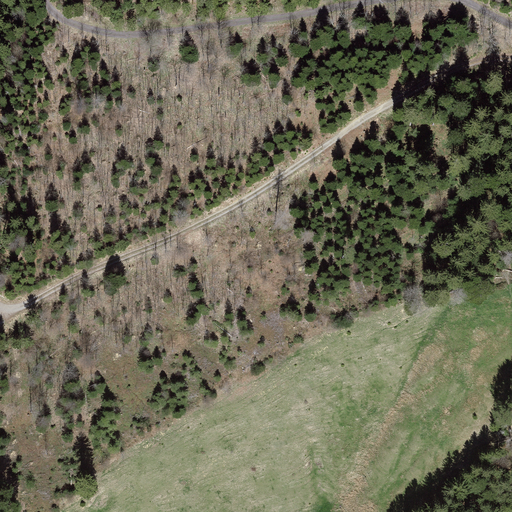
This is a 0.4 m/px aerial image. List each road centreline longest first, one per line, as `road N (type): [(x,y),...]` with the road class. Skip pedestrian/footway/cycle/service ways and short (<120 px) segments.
road 1 (track): [(0,306),(27,304),(182,233),(449,71),(511,60)]
road 2 (track): [(43,0),(67,21),(129,37),(378,0)]
